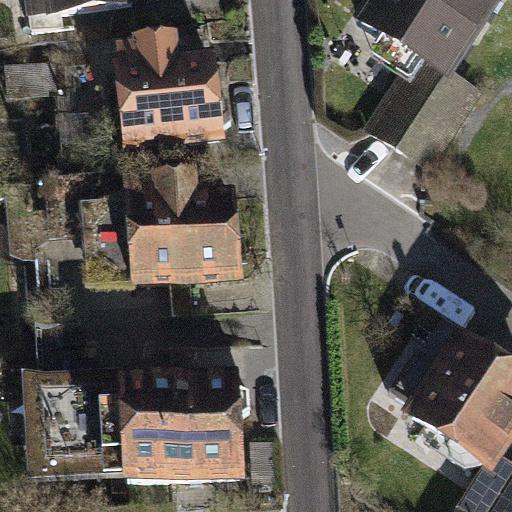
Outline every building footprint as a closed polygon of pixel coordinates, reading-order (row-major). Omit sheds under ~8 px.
[(129,0),(9,0),(14,30),(131,14),(129,0)] [(446,86),(500,0),(363,0),(344,30),(401,66),(354,139),(422,182),(472,103),(446,86)] [(116,164),(212,153),(200,47),(104,58),(116,164)] [(125,306),(233,297),(225,207),(191,210),(189,190),(116,196),(125,306)] [(511,511),(511,475),(503,470),(511,455),(511,377),(453,341),(398,428),(476,477),(453,511),(511,511)] [(131,485),(252,482),(249,374),(128,377),(131,485)]
